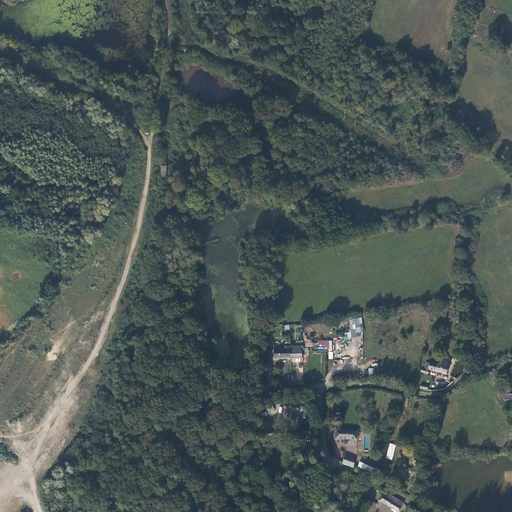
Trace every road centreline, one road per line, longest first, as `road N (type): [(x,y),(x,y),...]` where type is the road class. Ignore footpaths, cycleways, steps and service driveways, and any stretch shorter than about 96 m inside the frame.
road 1 (track): [(0,45),(114,103),(149,154),(110,315),(70,391),(26,436),(21,471),(0,493)]
road 2 (unclassified): [(511,365),(483,369),(434,394),(371,383),(319,385)]
road 3 (track): [(148,146),(168,51),(168,0)]
